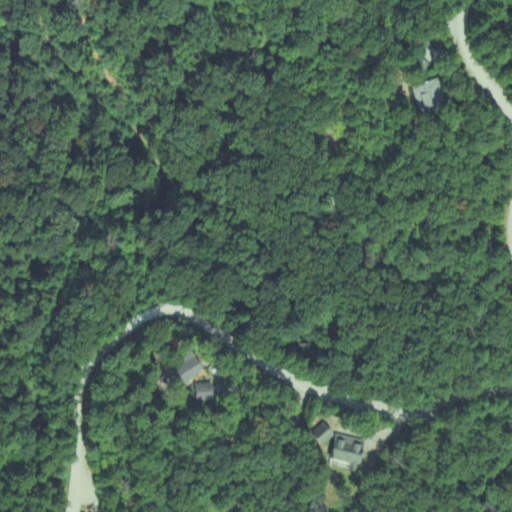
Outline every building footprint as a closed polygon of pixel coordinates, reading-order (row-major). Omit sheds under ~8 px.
[(438,105),(430,81),(406,89),(413,113),(438,105)] [(198,376),(188,355),(162,367),(172,388),(198,376)] [(207,387),(190,386),(189,402),(206,403),(207,387)] [(331,440),(323,425),(307,434),(315,449),(331,440)] [(362,443),(350,440),(348,446),(330,441),(324,461),(344,467),(343,473),(352,476),(362,443)]
